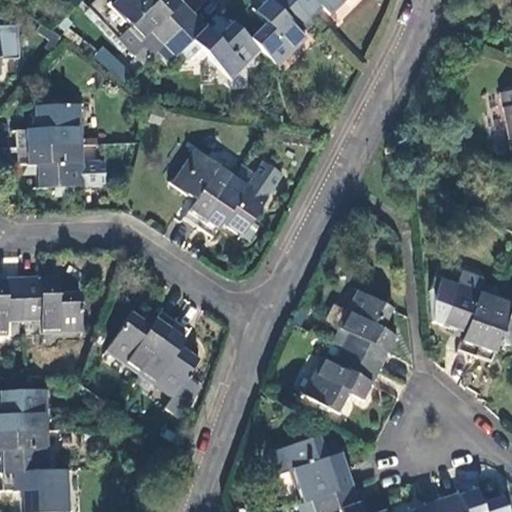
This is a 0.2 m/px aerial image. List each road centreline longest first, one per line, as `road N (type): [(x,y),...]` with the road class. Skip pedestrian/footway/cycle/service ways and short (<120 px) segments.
road 1 (residential): [(414,0),(293,270),(255,329)]
road 2 (residential): [(0,245),(96,240),(130,248),(255,329)]
road 3 (residential): [(255,329),(191,511)]
road 4 (residential): [(511,468),(431,428),(419,384)]
